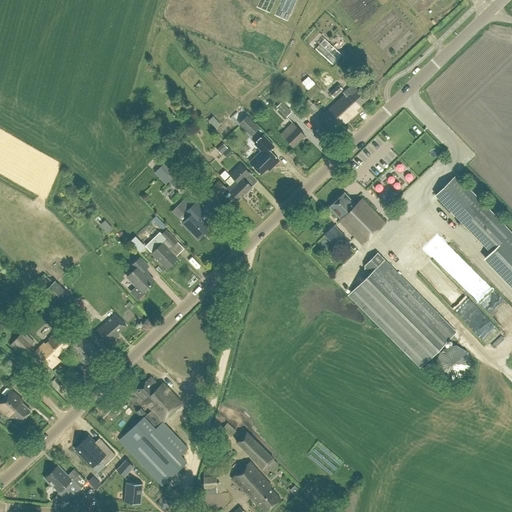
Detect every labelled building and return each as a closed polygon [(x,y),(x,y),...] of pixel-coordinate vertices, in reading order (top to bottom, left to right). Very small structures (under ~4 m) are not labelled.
[(370,97),(355,82),(343,93),(345,95),(321,118),(335,133),(339,129),(338,127),(343,122),(344,124),(358,112),(356,110),(370,97)] [(291,112),(281,102),(276,107),(286,117),(291,112)] [(305,135),(293,123),(281,134),(293,147),(305,135)] [(274,147),(263,136),(255,144),(262,151),(250,162),(261,174),(270,165),(272,167),(279,160),(270,151),(274,147)] [(225,156),(232,150),(228,146),(221,151),(225,156)] [(234,180),(228,186),(240,198),(252,187),(244,178),(250,173),(241,163),(229,175),(234,180)] [(175,174),(168,181),(177,190),(183,183),(175,174)] [(435,195),(491,252),(484,258),(511,286),(511,233),(456,175),(435,195)] [(240,198),(228,186),(226,188),(219,181),(201,198),(209,206),(219,196),(230,207),(240,198)] [(173,187),(166,195),(171,200),(178,192),(173,187)] [(356,204),(344,192),(329,207),(341,219),(340,220),(363,244),(385,223),(362,198),(356,204)] [(204,212),(188,194),(176,206),(187,218),(183,222),(198,239),(210,228),(199,216),(204,212)] [(107,221),(103,226),(111,233),(114,228),(107,221)] [(345,237),(334,225),(324,235),(335,247),(345,237)] [(177,241),(168,232),(166,229),(161,234),(167,239),(152,253),(167,269),(178,258),(168,248),(172,245),(173,246),(177,241)] [(448,247),(437,258),(466,286),(469,282),(464,277),(471,269),(448,247)] [(456,332),(377,252),(365,265),(365,270),(369,274),(347,295),(420,368),(456,332)] [(149,266),(140,257),(132,265),(135,269),(127,276),(137,287),(132,292),(131,291),(140,300),(140,299),(146,293),(144,291),(155,280),(145,270),(149,266)] [(430,264),(422,272),(452,302),(460,295),(430,264)] [(53,282),(50,279),(40,288),(78,327),(82,322),(69,309),(76,302),(55,280),(53,282)] [(437,298),(433,301),(441,310),(445,306),(437,298)] [(126,326),(115,313),(94,333),(107,347),(116,339),(114,337),(126,326)] [(75,340),(62,326),(36,351),(52,367),(60,359),(56,355),(68,344),(70,345),(79,355),(78,357),(86,365),(99,352),(81,334),(75,340)] [(33,340),(24,332),(11,346),(21,355),(33,340)] [(456,346),(454,346),(453,346),(450,346),(449,347),(448,347),(447,348),(446,348),(444,349),(442,351),(442,352),(441,353),(440,354),(440,355),(439,356),(439,357),(438,357),(438,359),(438,360),(438,361),(438,363),(438,364),(438,365),(438,366),(438,367),(439,368),(439,369),(440,370),(440,371),(441,372),(442,373),(442,374),(443,375),(444,376),(446,377),(448,378),(449,379),(450,379),(452,379),(454,379),(456,379),(458,379),(460,378),(462,378),(464,376),(465,375),(466,375),(467,373),(468,372),(469,371),(470,370),(470,369),(470,368),(471,366),(471,364),(471,363),(471,362),(471,360),(471,359),(471,358),(470,357),(470,356),(469,355),(469,354),(468,353),(467,352),(466,350),(465,350),(464,349),(462,348),(461,347),(460,347),(459,346),(457,346),(456,346)] [(160,385),(151,376),(134,392),(142,401),(137,406),(146,415),(144,417),(144,416),(119,440),(162,485),(187,462),(180,456),(188,449),(163,422),(183,404),(163,382),(160,385)] [(22,399),(12,390),(0,402),(0,408),(11,418),(13,416),(20,423),(31,410),(21,401),(22,399)] [(230,423),(224,430),(233,437),(239,431),(230,423)] [(274,459),(247,431),(235,442),(262,469),(274,459)] [(86,438),(75,449),(90,464),(95,459),(102,467),(115,455),(98,437),(91,444),(86,438)] [(126,459),(117,470),(124,476),(133,466),(126,459)] [(272,486),(251,462),(233,478),(254,502),(255,501),(257,504),(258,504),(265,511),(267,511),(282,500),(271,487),(272,486)] [(71,479),(67,475),(58,465),(45,477),(59,491),(58,492),(67,501),(87,481),(78,472),(71,479)] [(217,493),(216,469),(204,470),(205,493),(217,493)] [(143,483),(126,482),(126,483),(124,501),(124,502),(141,503),(140,503),(142,484),(143,484),(143,483)]
